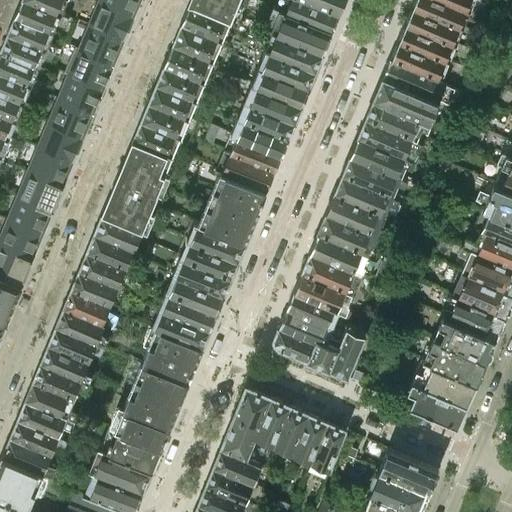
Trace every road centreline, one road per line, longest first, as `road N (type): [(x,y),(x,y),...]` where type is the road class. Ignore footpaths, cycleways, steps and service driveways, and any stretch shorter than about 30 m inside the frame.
road 1 (residential): [(159,511),(371,0)]
road 2 (residential): [(166,0),(0,393)]
